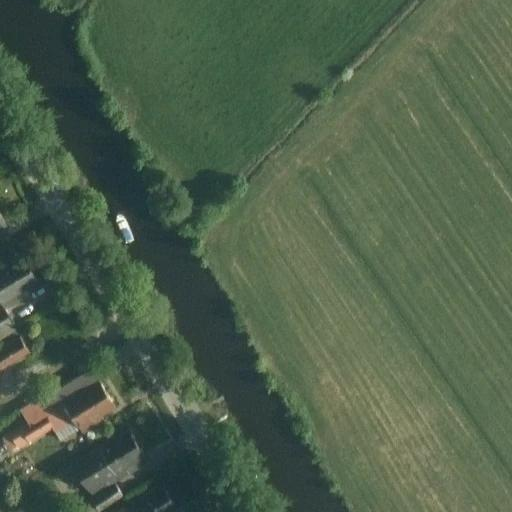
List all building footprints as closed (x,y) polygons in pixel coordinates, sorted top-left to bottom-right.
[(0,202),(0,230),(13,223),(0,202)] [(0,341),(1,344),(21,329),(8,310),(42,286),(29,267),(0,287),(0,341)] [(0,376),(34,356),(25,342),(0,356),(0,401),(4,399),(0,393),(0,376)] [(47,394),(17,412),(27,429),(20,434),(28,448),(53,432),(60,443),(78,431),(120,406),(104,379),(55,409),(47,394)] [(128,429),(71,467),(89,495),(147,456),(128,429)] [(164,486),(124,511),(179,511),(181,511),(164,486)]
